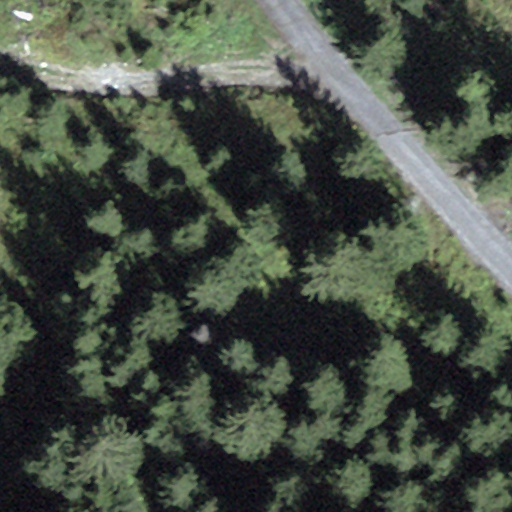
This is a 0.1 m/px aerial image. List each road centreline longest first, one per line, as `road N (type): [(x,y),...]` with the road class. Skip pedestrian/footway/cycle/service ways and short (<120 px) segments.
road 1 (track): [(351,84),(248,73),(113,85),(28,72),(0,58)]
road 2 (track): [(511,273),(395,145),(291,0)]
